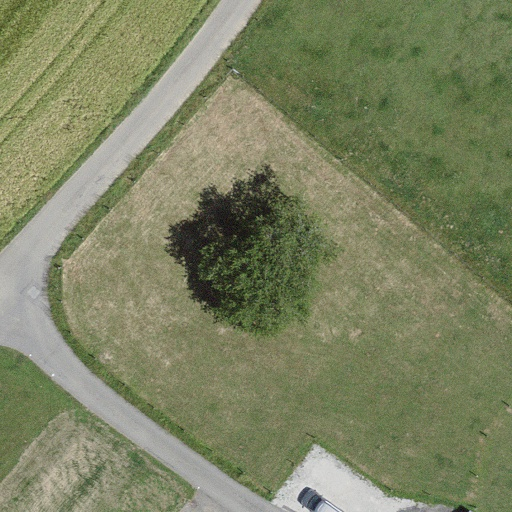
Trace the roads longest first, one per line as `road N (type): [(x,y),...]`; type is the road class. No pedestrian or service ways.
road 1 (unclassified): [(242,0),(212,45),(0,282)]
road 2 (residential): [(253,511),(96,402),(0,316)]
